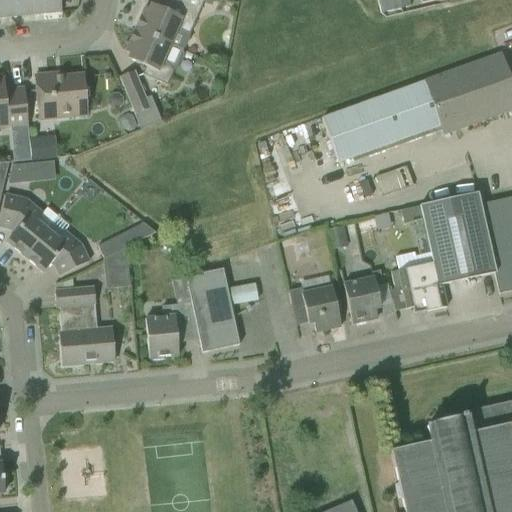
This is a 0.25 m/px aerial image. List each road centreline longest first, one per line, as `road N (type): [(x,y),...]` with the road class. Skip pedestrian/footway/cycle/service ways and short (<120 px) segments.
road 1 (residential): [(31,399),(281,380),(398,343),(511,322)]
road 2 (residential): [(0,46),(78,37),(96,20),(101,0)]
